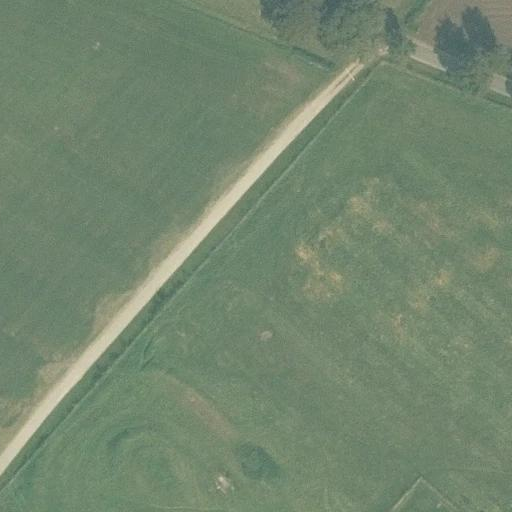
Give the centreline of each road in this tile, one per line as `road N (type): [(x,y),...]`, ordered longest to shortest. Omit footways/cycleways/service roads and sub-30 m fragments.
road 1 (track): [(0,466),(316,99),(381,39)]
road 2 (unclassified): [(511,91),(281,0)]
